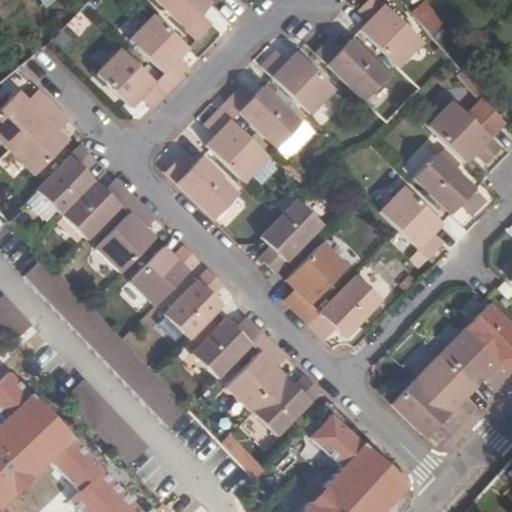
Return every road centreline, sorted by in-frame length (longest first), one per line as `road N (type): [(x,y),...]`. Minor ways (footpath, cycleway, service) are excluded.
road 1 (residential): [(226,511),(0,269)]
road 2 (residential): [(128,156),(148,186),(246,281),(262,309),(339,380)]
road 3 (residential): [(339,380),(511,203)]
road 4 (residential): [(128,156),(283,0)]
road 5 (residential): [(339,380),(445,489)]
road 6 (residential): [(43,67),(128,156)]
